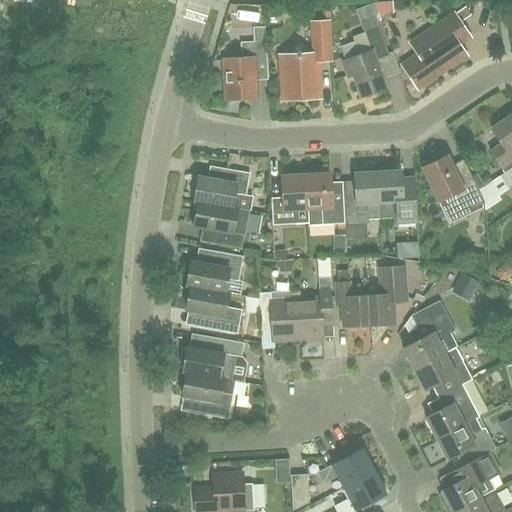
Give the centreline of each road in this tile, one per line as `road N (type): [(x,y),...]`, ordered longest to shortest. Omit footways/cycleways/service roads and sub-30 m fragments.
road 1 (track): [(14,511),(0,68)]
road 2 (residential): [(511,72),(487,76),(399,132),(257,140),(168,122)]
road 3 (residential): [(412,511),(409,486),(372,411),(357,401),(320,404),(282,439),(142,446)]
road 4 (residential): [(142,446),(137,344),(144,247),(168,122)]
road 5 (residential): [(168,122),(201,0)]
